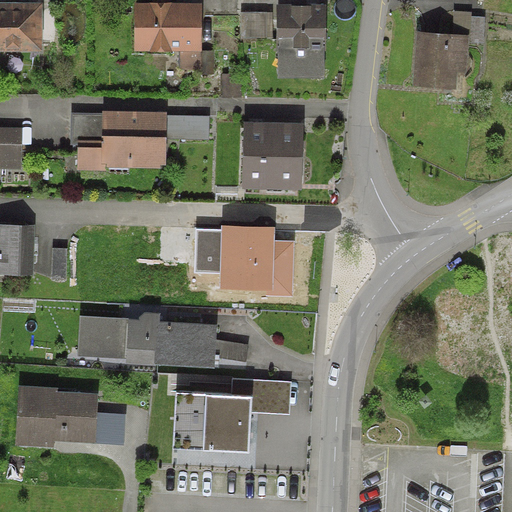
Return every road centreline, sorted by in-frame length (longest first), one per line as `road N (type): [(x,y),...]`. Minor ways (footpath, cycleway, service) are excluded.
road 1 (residential): [(386,214),(0,205)]
road 2 (residential): [(333,511),(346,349),(386,283),(416,256)]
road 3 (residential): [(372,0),(358,114),(386,214)]
